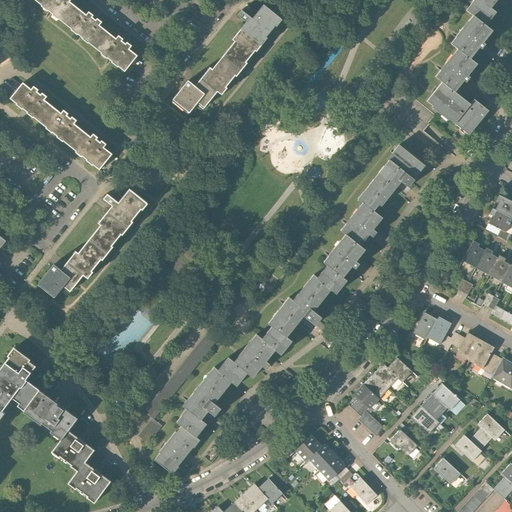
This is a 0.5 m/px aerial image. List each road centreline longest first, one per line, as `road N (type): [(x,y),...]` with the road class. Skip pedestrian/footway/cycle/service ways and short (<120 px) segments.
road 1 (residential): [(319,406),(199,489),(142,511)]
road 2 (residential): [(415,290),(319,406)]
road 3 (residential): [(486,169),(415,290)]
road 4 (residential): [(319,406),(404,501)]
